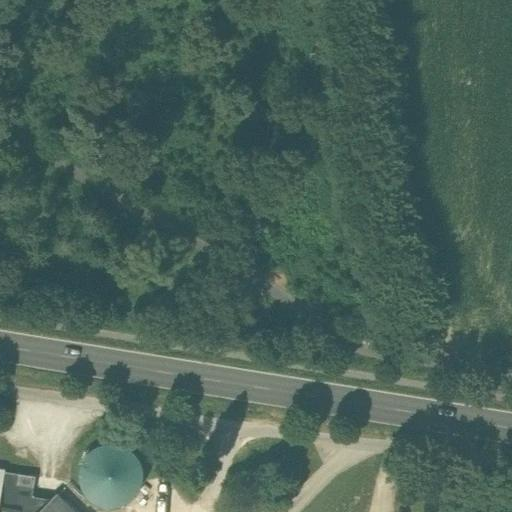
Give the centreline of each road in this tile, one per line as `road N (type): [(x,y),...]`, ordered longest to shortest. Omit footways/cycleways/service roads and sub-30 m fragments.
road 1 (unclassified): [(511,373),(387,353),(336,332),(0,125)]
road 2 (secondary): [(511,427),(0,344)]
road 3 (unclassified): [(0,393),(352,438),(511,469)]
